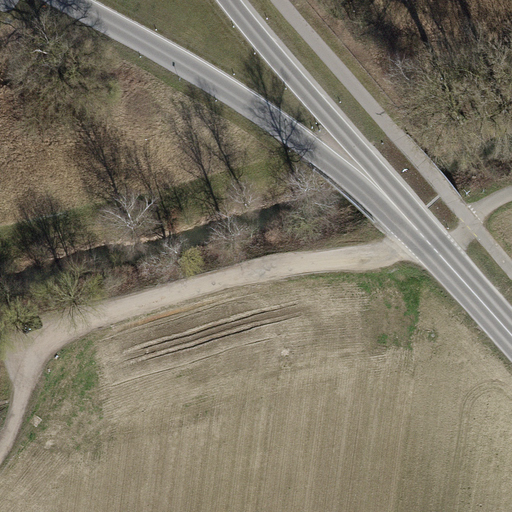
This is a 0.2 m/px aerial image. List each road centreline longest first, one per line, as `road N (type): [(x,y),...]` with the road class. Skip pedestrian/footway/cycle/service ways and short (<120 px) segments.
road 1 (track): [(0,456),(37,354),(55,331),(150,299),(453,241),(472,221)]
road 2 (secondary): [(66,0),(352,161)]
road 3 (secondary): [(511,335),(352,161)]
road 4 (secondary): [(352,161),(326,113),(230,0)]
